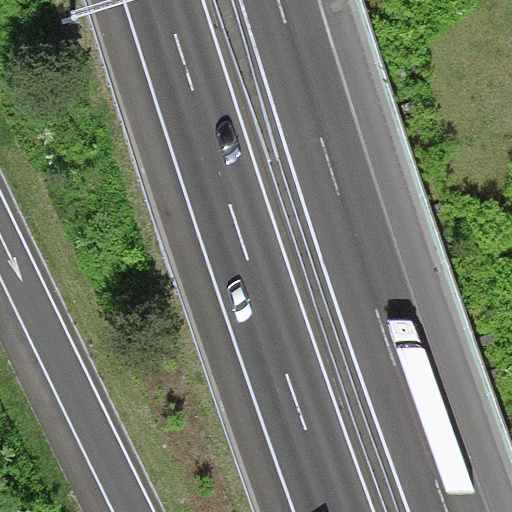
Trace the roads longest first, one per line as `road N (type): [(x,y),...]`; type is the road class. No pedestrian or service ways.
road 1 (motorway): [(462,511),(285,0)]
road 2 (motorway): [(162,0),(221,202),(335,511)]
road 3 (motorway): [(0,231),(139,511)]
